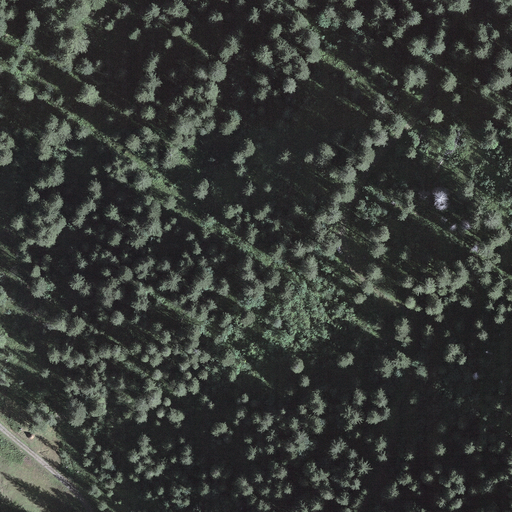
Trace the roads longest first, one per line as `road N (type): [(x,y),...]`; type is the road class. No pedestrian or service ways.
road 1 (track): [(361,511),(386,470),(418,329),(361,274),(343,230),(357,188),(420,108),(476,0)]
road 2 (track): [(0,426),(70,486),(88,511)]
